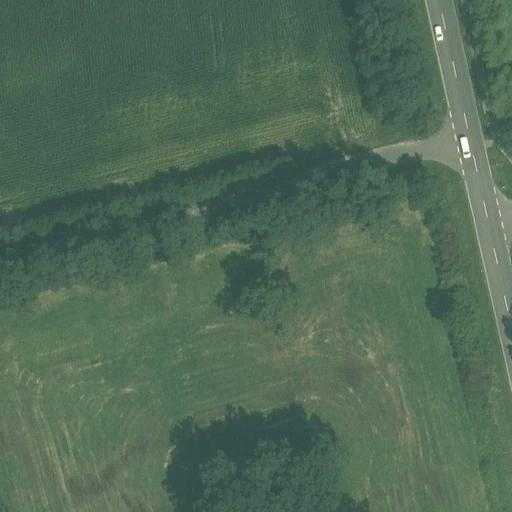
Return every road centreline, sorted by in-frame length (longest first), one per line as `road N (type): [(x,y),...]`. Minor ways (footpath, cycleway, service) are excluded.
road 1 (unclassified): [(472,143),(0,264)]
road 2 (secondary): [(511,323),(472,143)]
road 3 (secondary): [(472,143),(440,0)]
